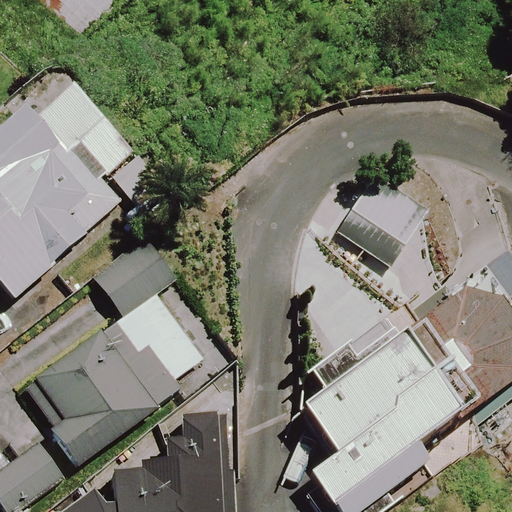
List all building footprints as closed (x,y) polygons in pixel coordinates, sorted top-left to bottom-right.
[(38,0),(84,43),(123,0),(38,0)] [(154,191),(69,95),(30,129),(18,115),(0,131),(0,300),(7,309),(115,213),(121,220),(154,191)] [(107,325),(145,297),(160,285),(130,244),(76,284),(107,325)] [(511,274),(500,258),(405,327),(471,417),(509,390),(511,394),(511,274)] [(107,325),(25,386),(56,427),(39,439),(68,477),(204,376),(145,297),(107,325)] [(452,429),(404,357),(377,375),(298,428),(326,470),(299,488),(315,511),(367,511),(418,478),(406,460),(452,429)] [(66,511),(220,511),(215,428),(117,476),(66,511)] [(27,511),(59,488),(25,444),(0,463),(0,511),(27,511)] [(453,511),(438,491),(409,511),(453,511)]
